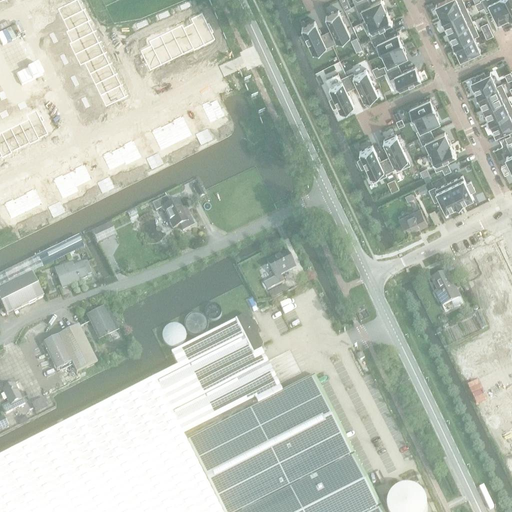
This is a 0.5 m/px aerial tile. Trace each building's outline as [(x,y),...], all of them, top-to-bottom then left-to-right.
[(77,0),(74,0),(57,9),(63,20),(83,10),(82,10),(77,0)] [(368,0),(365,0),(356,4),(359,10),(362,9),(364,14),(367,19),(386,10),(381,0),(379,0),(370,5),(368,0)] [(462,0),(446,0),(436,5),(440,14),(440,15),(442,19),(466,7),(462,0)] [(481,0),(476,3),(479,9),(484,6),(481,0)] [(480,0),(481,0),(484,6),(486,11),(491,9),(498,22),(509,17),(509,18),(510,18),(501,0),(480,0)] [(511,0),(501,0),(510,18),(511,16),(511,0)] [(466,7),(442,19),(443,22),(444,23),(448,32),(472,21),(466,7)] [(83,10),(63,20),(68,30),(68,31),(88,21),(89,21),(83,9),(82,10),(83,10)] [(339,10),(326,16),(332,29),(327,32),(332,44),(350,35),(339,10)] [(367,19),(362,21),(368,33),(369,33),(372,38),(383,32),(381,27),(393,22),(387,10),(386,10),(367,19)] [(191,19),(190,19),(193,23),(204,45),(215,40),(212,33),(213,33),(209,23),(207,24),(202,13),(191,19)] [(68,30),(66,31),(71,42),(71,43),(93,32),(88,21),(68,31),(68,30)] [(302,27),(314,52),(332,44),(327,32),(321,34),(315,21),(302,27)] [(472,21),(448,32),(452,41),(453,42),(454,45),(478,34),(472,21)] [(487,22),(482,25),(484,31),(490,28),(487,22)] [(183,28),(193,49),(193,50),(204,45),(193,23),(183,28)] [(181,25),(171,30),(182,54),(193,49),(183,28),(182,25),(181,25)] [(490,28),(484,31),(487,37),(493,34),(490,28)] [(170,30),(160,36),(172,60),(182,54),(171,30),(170,30)] [(71,42),(69,43),(74,55),(98,43),(93,32),(71,43),(71,42)] [(372,38),(375,44),(380,53),(382,52),(382,54),(403,44),(398,33),(386,38),(383,33),(372,38)] [(478,34),(454,45),(456,48),(456,49),(461,59),(467,56),(474,52),(480,50),(474,36),(479,34),(478,34)] [(159,36),(148,41),(151,45),(161,65),(171,60),(172,60),(160,36),(159,36)] [(98,43),(74,55),(80,66),(84,63),(104,53),(98,43)] [(403,44),(382,54),(388,64),(385,66),(387,72),(399,66),(397,61),(407,56),(402,45),(403,45),(403,44)] [(151,45),(140,51),(150,70),(160,65),(161,65),(151,45)] [(104,53),(84,63),(89,74),(109,64),(104,53)] [(109,64),(89,74),(95,85),(114,75),(114,74),(109,64)] [(399,66),(387,72),(390,78),(395,76),(400,88),(421,78),(415,66),(402,72),(399,66)] [(353,72),(347,75),(352,87),(357,84),(365,100),(378,94),(366,69),(354,75),(353,72)] [(477,78),(471,81),(475,90),(476,92),(477,95),(501,83),(497,85),(491,72),(485,74),(477,78)] [(114,75),(95,85),(100,95),(120,86),(121,86),(115,74),(114,74),(114,75)] [(342,80),(329,86),(334,97),(338,105),(341,111),(354,105),(347,89),(352,87),(347,75),(341,78),(342,80)] [(501,83),(477,95),(478,98),(479,99),(484,108),(507,97),(501,83)] [(120,86),(100,95),(106,107),(125,97),(120,86)] [(511,106),(507,97),(484,108),(488,117),(487,117),(488,118),(489,121),(491,121),(509,112),(511,110),(511,106)] [(430,98),(410,108),(415,119),(435,109),(430,98)] [(209,123),(199,128),(201,132),(207,129),(209,132),(227,123),(224,116),(220,108),(216,100),(210,103),(209,101),(201,105),(202,107),(209,123)] [(435,109),(415,119),(420,130),(417,131),(420,137),(432,132),(429,126),(440,121),(435,110),(436,110),(435,109)] [(36,110),(26,115),(28,119),(29,119),(38,139),(39,138),(48,134),(42,122),(44,121),(41,115),(39,116),(36,110)] [(491,121),(489,121),(491,124),(491,125),(492,125),(496,135),(508,129),(511,134),(511,133),(511,110),(509,112),(491,121)] [(398,111),(393,113),(399,126),(404,124),(398,111)] [(173,121),(167,124),(176,143),(192,135),(182,116),(181,117),(180,116),(173,120),(173,121)] [(28,119),(19,124),(29,143),(29,144),(39,139),(39,138),(38,139),(29,119),(28,119)] [(19,124),(10,128),(20,148),(29,143),(19,124)] [(153,131),(151,132),(160,151),(176,143),(167,124),(160,127),(160,126),(152,130),(153,131)] [(10,128),(1,133),(11,152),(20,148),(10,128)] [(207,129),(201,132),(206,143),(212,140),(209,132),(207,129)] [(201,132),(195,135),(200,145),(206,143),(201,132)] [(432,132),(420,137),(423,143),(426,142),(430,152),(428,153),(428,154),(451,143),(450,143),(445,132),(434,137),(432,132)] [(1,133),(0,133),(0,153),(2,157),(1,157),(2,158),(12,153),(11,152),(1,133)] [(385,139),(383,140),(391,156),(385,158),(391,170),(396,167),(397,169),(410,163),(396,134),(395,135),(394,134),(385,138),(385,139)] [(124,145),(118,148),(125,163),(124,163),(125,165),(141,157),(133,141),(132,142),(131,140),(123,144),(124,145)] [(451,143),(428,154),(434,165),(437,170),(442,168),(448,165),(446,159),(456,154),(451,143)] [(373,145),(360,151),(363,157),(366,165),(373,180),(386,174),(385,172),(391,170),(385,158),(380,161),(373,145)] [(103,155),(102,156),(109,171),(124,163),(125,163),(118,148),(111,152),(111,151),(103,154),(103,155)] [(158,153),(152,156),(157,167),(163,164),(158,153)] [(152,156),(146,159),(151,170),(157,167),(152,156)] [(75,170),(68,173),(75,187),(76,187),(91,179),(84,165),(82,166),(82,165),(74,169),(75,170)] [(448,165),(442,168),(445,173),(451,170),(448,165)] [(427,168),(420,171),(423,177),(430,174),(427,168)] [(54,180),(53,180),(62,199),(78,191),(76,187),(75,187),(68,173),(62,176),(62,175),(54,179),(54,180)] [(463,175),(449,182),(460,204),(463,202),(464,202),(473,197),(470,191),(467,183),(463,175)] [(109,177),(103,180),(108,191),(114,188),(109,177)] [(103,180),(97,183),(102,194),(108,191),(103,180)] [(435,186),(429,189),(435,201),(440,198),(446,210),(455,206),(456,206),(457,206),(460,204),(449,182),(436,188),(435,186)] [(426,184),(418,188),(421,194),(429,190),(426,184)] [(204,195),(203,193),(200,186),(194,189),(198,198),(204,195)] [(26,194),(19,197),(26,211),(42,203),(35,189),(33,190),(33,189),(25,193),(26,194)] [(415,198),(412,192),(405,196),(408,201),(415,198)] [(5,204),(4,204),(11,219),(26,211),(19,197),(13,200),(13,199),(5,203),(5,204)] [(166,197),(152,204),(155,211),(162,208),(172,229),(180,226),(182,231),(194,225),(189,215),(185,216),(177,201),(170,204),(166,197)] [(59,201),(53,204),(59,215),(65,212),(59,201)] [(53,204),(48,207),(53,218),(59,215),(53,204)] [(135,208),(127,212),(129,218),(138,214),(135,208)] [(428,224),(420,208),(400,218),(407,233),(420,226),(420,227),(428,224)] [(431,211),(435,222),(441,220),(436,209),(431,211)] [(110,223),(91,232),(96,242),(114,233),(110,223)] [(15,237),(10,226),(4,228),(10,239),(15,237)] [(0,230),(0,234),(4,242),(10,239),(4,228),(0,230)] [(78,236),(0,274),(0,289),(32,274),(32,273),(45,267),(84,248),(78,236)] [(281,276),(295,268),(287,252),(267,262),(275,278),(264,284),(267,291),(284,282),(281,276)] [(477,271),(467,276),(471,284),(490,274),(487,268),(495,264),(495,263),(492,257),(489,252),(483,255),(482,253),(477,256),(478,258),(472,261),(477,271)] [(72,262),(54,269),(61,287),(87,277),(87,276),(91,274),(86,263),(82,264),(82,263),(73,266),(72,262)] [(466,279),(458,263),(453,266),(461,282),(466,279)] [(43,297),(32,273),(0,289),(0,302),(6,315),(43,297)] [(462,304),(447,273),(432,280),(439,296),(437,297),(442,307),(451,303),(454,308),(462,304)] [(490,274),(471,284),(475,292),(485,287),(490,297),(507,288),(505,284),(502,278),(502,277),(494,281),(490,274)] [(495,307),(485,312),(488,320),(508,310),(505,303),(511,299),(511,298),(511,299),(511,298),(509,293),(507,288),(490,297),(495,307)] [(269,294),(272,300),(279,296),(276,290),(269,294)] [(108,315),(104,308),(88,316),(99,339),(118,330),(110,314),(108,315)] [(508,310),(488,320),(492,327),(502,322),(507,332),(511,330),(511,316),(511,317),(508,310)] [(247,316),(237,322),(254,356),(262,352),(263,348),(258,337),(259,333),(255,325),(251,323),(247,316)] [(237,322),(172,355),(178,366),(179,368),(208,424),(258,398),(261,403),(283,392),(275,377),(267,362),(262,352),(254,356),(237,322)] [(77,374),(97,364),(79,326),(43,344),(57,371),(71,364),(77,374)] [(511,342),(502,347),(506,356),(511,352),(511,330),(507,332),(511,342)] [(478,338),(470,342),(480,362),(486,358),(490,366),(491,366),(497,363),(502,361),(492,340),(481,345),(478,338)] [(467,356),(457,361),(465,378),(470,376),(476,373),(477,373),(473,365),(480,362),(470,342),(462,346),(467,356)] [(103,359),(100,353),(94,355),(97,361),(103,359)] [(179,368),(0,458),(0,511),(222,511),(184,436),(208,424),(179,368)] [(208,424),(184,436),(222,511),(382,511),(314,376),(283,392),(261,403),(258,398),(208,424)] [(6,414),(24,405),(15,385),(3,390),(9,403),(2,406),(6,414)] [(508,407),(502,410),(511,430),(511,429),(511,395),(511,396),(505,399),(506,399),(505,399),(508,407)] [(31,404),(32,404),(36,414),(48,408),(43,398),(31,404)] [(484,409),(480,411),(488,429),(499,423),(503,433),(511,430),(502,410),(495,413),(491,406),(490,406),(484,409)] [(0,430),(9,426),(4,415),(0,417),(0,430)] [(389,490),(391,511),(428,511),(426,490),(415,491),(415,488),(389,490)]
